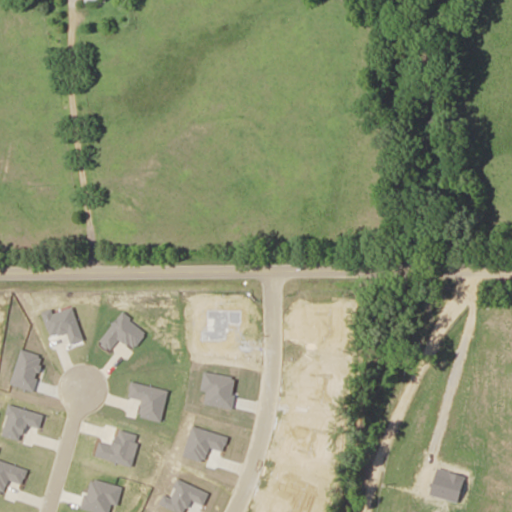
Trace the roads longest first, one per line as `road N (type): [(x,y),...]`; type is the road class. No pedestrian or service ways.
road 1 (residential): [(0,273),(511,271)]
road 2 (residential): [(270,272),(267,417),(230,511)]
road 3 (residential): [(505,272),(511,109)]
road 4 (residential): [(42,511),(83,377)]
